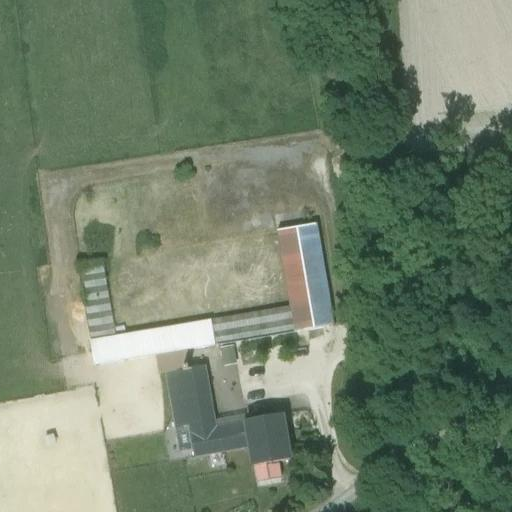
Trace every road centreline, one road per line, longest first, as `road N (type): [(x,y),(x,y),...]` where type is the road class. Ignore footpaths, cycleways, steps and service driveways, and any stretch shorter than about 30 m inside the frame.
road 1 (track): [(379,0),(389,26),(385,114),(402,193),(375,407),(395,457)]
road 2 (residential): [(318,511),(511,370)]
road 3 (track): [(305,0),(330,140)]
